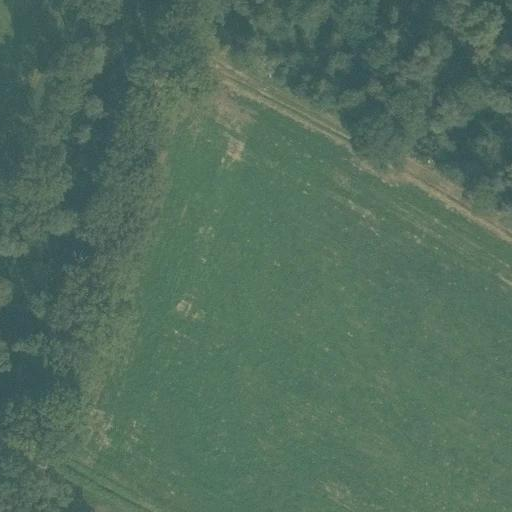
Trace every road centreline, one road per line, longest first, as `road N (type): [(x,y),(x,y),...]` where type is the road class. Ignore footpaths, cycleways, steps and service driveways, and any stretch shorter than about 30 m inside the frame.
road 1 (track): [(188,0),(9,511)]
road 2 (track): [(170,50),(440,183),(511,228)]
